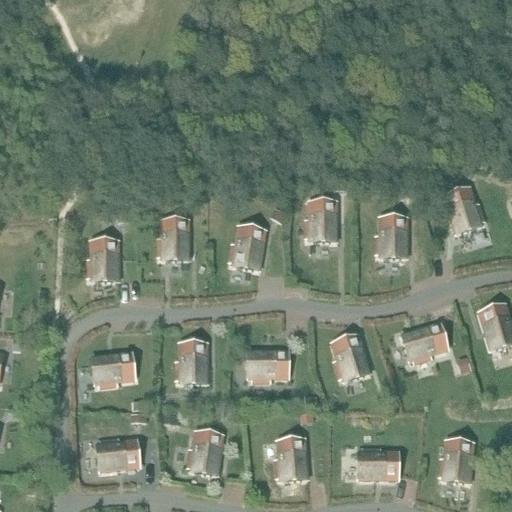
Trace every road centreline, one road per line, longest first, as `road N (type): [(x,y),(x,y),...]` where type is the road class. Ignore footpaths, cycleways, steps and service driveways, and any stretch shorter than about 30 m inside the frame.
road 1 (residential): [(511,277),(375,312),(293,306),(97,321),(64,349),(59,419)]
road 2 (residential): [(64,506),(166,502),(217,511)]
